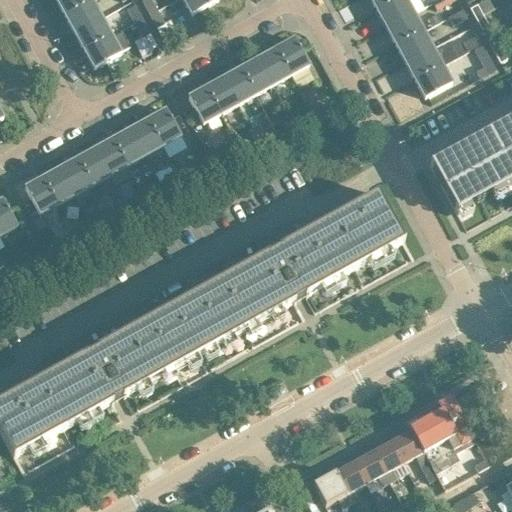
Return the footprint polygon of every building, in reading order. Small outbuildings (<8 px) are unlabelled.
[(56,0),(55,1),(65,19),(91,4),(89,0),(56,0)] [(149,17),(157,13),(149,0),(148,0),(142,4),(149,17)] [(181,0),(191,17),(218,3),(216,0),(181,0)] [(369,0),(377,13),(401,0),(369,0)] [(401,0),(377,13),(386,31),(413,16),(424,10),(418,0),(401,0)] [(437,14),(457,3),(455,0),(441,0),(433,5),(437,14)] [(65,19),(74,36),(101,21),(91,4),(65,19)] [(477,7),(470,11),(475,22),(483,18),(477,7)] [(134,25),(142,21),(135,8),(127,12),(134,25)] [(452,29),(467,22),(462,12),(448,20),(452,29)] [(164,26),(157,13),(149,17),(157,30),(164,26)] [(413,16),(386,31),(396,49),(423,34),(413,16)] [(430,29),(441,24),(437,16),(426,22),(430,29)] [(483,18),(475,22),(481,32),(488,28),(483,18)] [(74,36),(84,54),(111,39),(101,21),(74,36)] [(142,21),(134,25),(142,39),(149,34),(142,21)] [(423,34),(396,49),(405,66),(432,51),(423,34)] [(111,39),(84,54),(94,71),(105,65),(121,56),(131,50),(122,35),(112,41),(111,39)] [(477,39),(462,46),(467,55),(481,47),(477,39)] [(494,55),(501,51),(495,41),(488,45),(494,55)] [(294,42),(276,52),(291,78),(309,69),(300,53),(294,42)] [(460,46),(441,56),(447,66),(466,56),(460,46)] [(482,48),(475,52),(484,70),(476,74),(480,81),(496,73),(492,66),(482,48)] [(432,51),(405,66),(415,84),(442,69),(432,51)] [(501,51),(494,55),(500,66),(507,62),(501,51)] [(276,52),(259,61),(273,88),(291,78),(276,52)] [(125,59),(108,68),(112,75),(129,66),(125,59)] [(256,98),(273,88),(259,61),(241,71),(256,98)] [(451,87),(442,69),(415,84),(424,101),(427,100),(451,87)] [(241,71),(223,81),(238,108),(256,98),(241,71)] [(223,81),(206,91),(220,117),(238,108),(223,81)] [(203,127),(220,117),(206,91),(188,100),(193,109),(203,127)] [(324,108),(312,115),(316,123),(329,116),(324,108)] [(170,122),(165,113),(148,123),(162,149),(180,139),(170,122)] [(316,123),(312,115),(298,123),(302,131),(316,123)] [(162,149),(148,123),(130,132),(145,158),(162,149)] [(289,128),(276,135),(281,143),(294,135),(289,128)] [(511,130),(443,168),(440,162),(431,167),(429,168),(435,178),(440,187),(456,216),(511,185),(511,130)] [(145,158),(130,132),(113,142),(127,168),(145,158)] [(267,150),(281,143),(276,135),(263,143),(267,150)] [(127,168),(113,142),(95,152),(109,178),(127,168)] [(254,147),(241,155),(245,162),(259,155),(254,147)] [(109,178),(95,152),(77,162),(92,188),(109,178)] [(245,162),(241,155),(228,162),(232,170),(245,162)] [(92,188),(77,162),(60,171),(74,197),(92,188)] [(172,166),(154,176),(170,204),(173,202),(187,194),(183,186),(172,166)] [(74,197),(60,171),(42,181),(57,207),(74,197)] [(200,187),(196,180),(183,186),(187,194),(200,187)] [(57,207),(42,181),(25,191),(31,202),(39,217),(57,207)] [(280,249),(280,250),(279,251),(278,251),(278,252),(268,258),(268,257),(267,257),(266,258),(265,257),(225,279),(217,283),(145,323),(137,327),(97,349),(98,351),(96,351),(96,352),(96,353),(86,358),(85,357),(84,358),(83,359),(83,358),(0,402),(0,437),(13,461),(15,459),(110,407),(111,409),(113,407),(123,402),(125,400),(125,399),(292,306),(293,308),(296,307),(306,301),(308,300),(307,298),(401,246),(402,246),(404,245),(377,196),(375,198),(374,196),(280,249)] [(161,199),(148,206),(152,214),(165,207),(161,199)] [(8,214),(2,203),(0,204),(0,238),(17,230),(8,214)] [(138,221),(152,214),(148,206),(134,214),(138,221)] [(126,218),(113,225),(117,233),(130,226),(126,218)] [(103,241),(117,233),(113,225),(99,233),(103,241)] [(91,238),(78,245),(82,253),(95,245),(91,238)] [(68,260),(82,253),(78,245),(64,252),(68,260)] [(32,270),(20,277),(24,285),(37,278),(32,270)] [(10,292),(24,285),(20,277),(6,285),(10,292)] [(451,400),(406,425),(427,464),(429,464),(436,477),(450,469),(459,464),(455,457),(475,446),(475,447),(476,446),(451,400)] [(406,427),(388,437),(404,466),(415,460),(420,468),(427,464),(406,425),(406,424),(405,425),(406,427)] [(388,437),(368,448),(389,485),(408,475),(404,466),(388,437)] [(381,489),(389,485),(368,448),(349,458),(365,488),(377,481),(381,489)] [(354,494),(365,488),(349,458),(330,469),(351,506),(359,502),(354,494)] [(484,463),(475,468),(478,475),(488,469),(484,463)] [(341,511),(351,506),(330,469),(317,476),(321,483),(313,488),(325,510),(337,504),(341,511)] [(424,505),(435,499),(431,492),(420,498),(424,505)] [(412,503),(401,509),(402,511),(411,511),(416,510),(412,503)]
